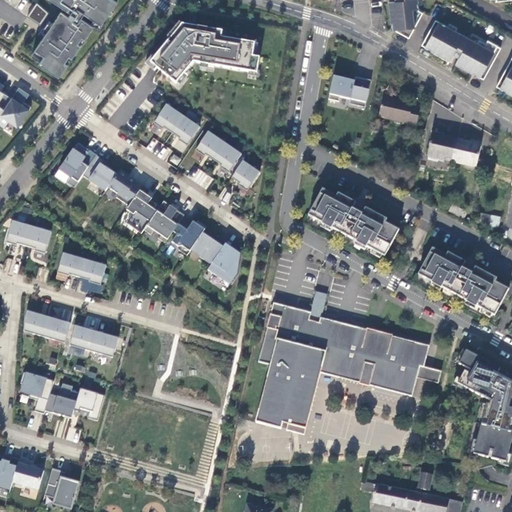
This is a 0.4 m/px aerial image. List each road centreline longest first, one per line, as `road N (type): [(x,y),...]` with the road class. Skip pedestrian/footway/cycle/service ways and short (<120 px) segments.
road 1 (residential): [(324,19),(286,216),(294,231),(511,346)]
road 2 (residential): [(12,284),(1,431),(91,456)]
road 3 (residential): [(266,243),(74,116)]
road 4 (secondary): [(324,19),(511,120)]
road 5 (residential): [(12,284),(180,331)]
road 6 (residential): [(74,116),(164,0)]
